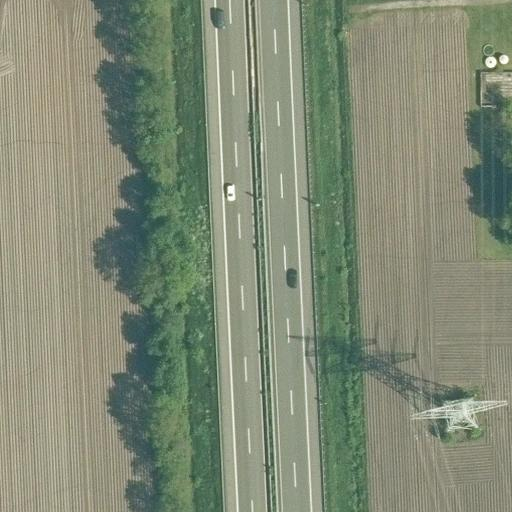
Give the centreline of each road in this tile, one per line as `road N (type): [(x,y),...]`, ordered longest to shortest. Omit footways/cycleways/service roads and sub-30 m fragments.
road 1 (motorway): [(230,0),(253,511)]
road 2 (motorway): [(297,511),(274,0)]
